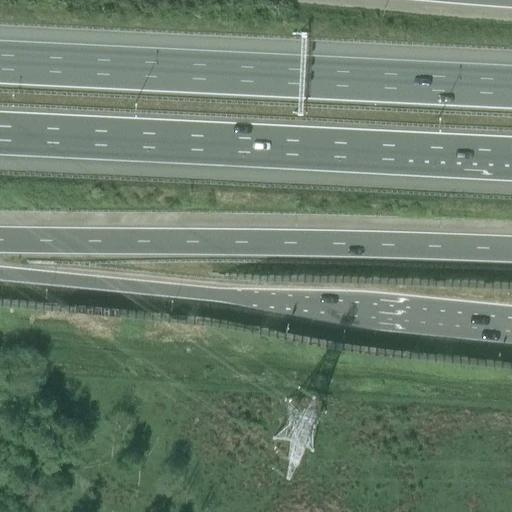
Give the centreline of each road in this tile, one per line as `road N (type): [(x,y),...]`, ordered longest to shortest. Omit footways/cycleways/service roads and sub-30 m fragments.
road 1 (trunk): [(0,273),(511,326)]
road 2 (motorway): [(511,90),(0,62)]
road 3 (motorway): [(0,133),(511,157)]
road 4 (trunk): [(0,240),(511,248)]
